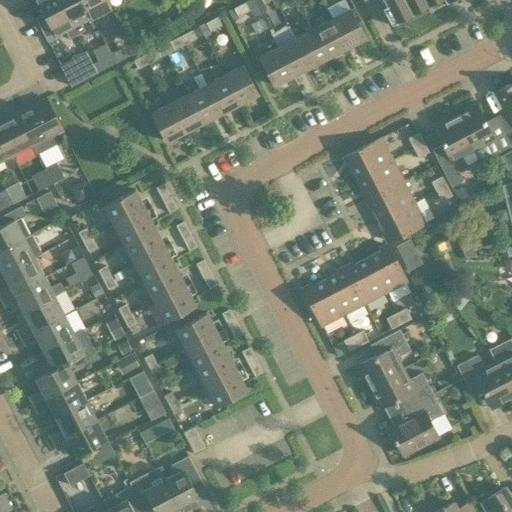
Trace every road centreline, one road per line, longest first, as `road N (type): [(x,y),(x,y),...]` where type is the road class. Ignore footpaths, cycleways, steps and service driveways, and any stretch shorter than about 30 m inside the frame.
road 1 (residential): [(355,468),(356,441),(241,222),(238,197),(251,178),(511,39)]
road 2 (residential): [(355,468),(389,478),(511,437)]
